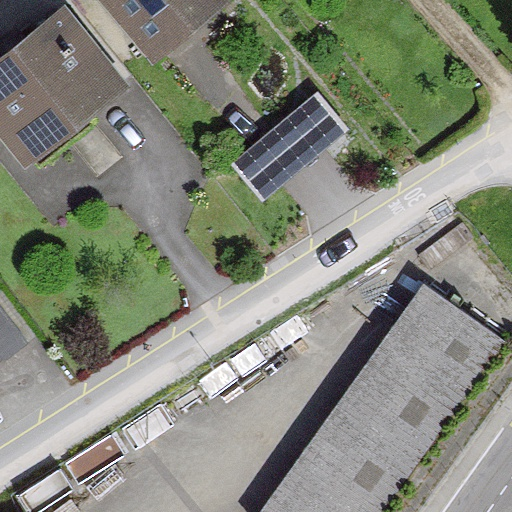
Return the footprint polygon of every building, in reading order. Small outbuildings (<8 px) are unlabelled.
[(111,0),(155,52),(191,22),(189,19),(212,0),(111,0)] [(0,61),(0,120),(28,156),(56,133),(65,144),(95,120),(86,110),(118,84),(61,13),(0,61)] [(342,127),(316,97),(297,114),(322,144),(342,127)] [(277,181),(252,151),(237,164),(262,194),(277,181)] [(424,282),(259,511),(386,511),(508,342),(424,282)] [(4,360),(27,342),(0,307),(0,360),(2,358),(4,360)]
